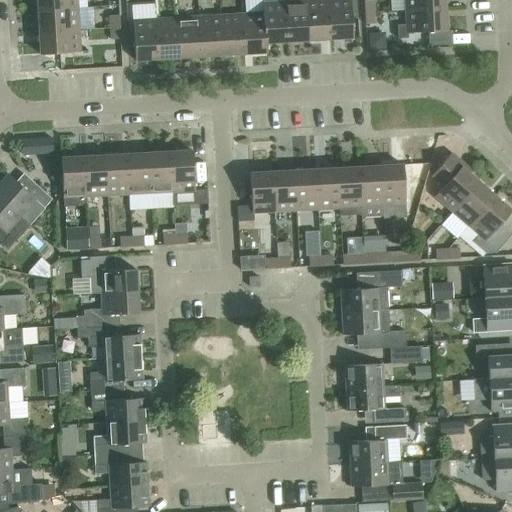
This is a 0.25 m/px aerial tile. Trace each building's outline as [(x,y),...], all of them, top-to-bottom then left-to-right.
[(36,0),(37,11),(76,8),(75,0),(36,0)] [(286,42),(308,41),(305,0),(296,0),(297,2),(284,3),(286,42)] [(305,0),(308,41),(329,40),(327,0),(306,1),(305,0)] [(328,0),(327,0),(329,40),(352,38),(351,19),(357,19),(355,0),(328,0)] [(444,9),(443,0),(403,0),(404,11),(444,9)] [(363,1),(364,13),(373,12),(373,1),(363,1)] [(284,3),(262,4),(265,53),(266,53),(265,43),(286,42),(284,3)] [(243,54),(265,53),(262,4),(261,4),(262,14),(241,15),(243,54)] [(76,8),(37,11),(38,32),(77,30),(76,8)] [(444,9),(404,11),(405,25),(396,25),(397,39),(407,39),(407,34),(445,32),(444,9)] [(374,25),(373,12),(364,13),(364,25),(374,25)] [(221,56),(243,54),(241,15),(219,16),(221,56)] [(108,17),(109,28),(119,28),(118,16),(108,17)] [(197,17),(200,57),(221,56),(219,16),(197,17)] [(197,17),(176,19),(178,58),(200,57),(197,17)] [(154,20),(157,60),(178,58),(176,19),(154,20)] [(134,61),(157,60),(154,20),(132,21),(134,61)] [(119,28),(109,28),(109,41),(120,40),(119,28)] [(77,30),(38,32),(39,55),(79,53),(77,30)] [(20,141),(21,156),(52,154),(51,139),(20,141)] [(192,151),(169,153),(171,192),(194,191),(192,151)] [(169,153),(147,154),(149,193),(171,192),(169,153)] [(147,154),(126,155),(128,195),(149,193),(147,154)] [(434,197),(451,212),(477,182),(461,168),(463,165),(450,154),(431,176),(443,187),(434,197)] [(126,155),(104,156),(106,196),(128,195),(126,155)] [(104,156),(83,157),(85,197),(106,196),(104,156)] [(60,159),(62,207),(85,206),(85,197),(83,157),(60,159)] [(402,166),(379,167),(382,206),(382,216),(405,215),(402,166)] [(379,167),(358,168),(360,214),(361,218),(382,216),(382,206),(379,167)] [(339,209),(339,216),(360,214),(358,168),(336,169),(339,209)] [(339,209),(336,169),(315,170),(317,210),(339,209)] [(315,170),(293,172),(295,211),(317,210),(315,170)] [(295,211),(293,172),(272,173),(274,212),(295,211)] [(274,212),(272,173),(249,174),(251,213),(274,212)] [(0,182),(0,199),(28,224),(51,200),(37,187),(29,196),(7,175),(0,182)] [(493,196),(477,182),(451,212),(467,226),(493,196)] [(510,211),(493,196),(467,226),(478,235),(471,243),(485,254),(495,254),(511,234),(500,224),(510,211)] [(28,224),(0,199),(0,243),(6,249),(28,224)] [(173,234),(174,245),(186,244),(185,223),(173,224),(174,234),(173,234)] [(88,239),(87,228),(71,229),(72,240),(65,240),(66,251),(100,249),(100,238),(88,239)] [(174,245),(173,234),(162,235),(162,245),(174,245)] [(130,237),(131,247),(143,247),(143,236),(130,237)] [(119,248),(131,247),(130,237),(119,237),(119,248)] [(384,241),(385,253),(385,263),(419,261),(418,243),(406,244),(406,240),(384,241)] [(309,267),(320,267),(319,256),(318,257),(318,249),(308,249),(309,267)] [(458,249),(447,250),(447,259),(459,259),(458,249)] [(447,259),(447,250),(434,250),(434,260),(447,259)] [(385,253),(363,254),(363,264),(385,263),(385,253)] [(363,264),(363,254),(341,255),(342,265),(363,264)] [(331,256),(319,256),(320,267),(332,266),(331,256)] [(100,293),(100,294),(136,292),(135,270),(106,271),(105,257),(88,258),(88,261),(79,261),(80,279),(89,279),(90,294),(100,293)] [(288,258),(276,259),(277,268),(288,268),(288,258)] [(265,269),(277,268),(276,259),(265,259),(265,269)] [(68,262),(55,265),(58,280),(72,277),(68,262)] [(483,298),(483,299),(511,297),(511,276),(511,264),(481,266),(482,278),(468,279),(470,299),(483,298)] [(339,290),(340,313),(385,311),(384,288),(401,287),(401,271),(372,273),(373,288),(339,290)] [(137,314),(136,292),(100,294),(101,310),(82,311),(82,318),(75,319),(75,329),(109,327),(108,316),(137,314)] [(0,330),(2,330),(1,316),(24,315),(23,295),(0,296),(0,330)] [(511,297),(483,299),(484,319),(471,320),(472,333),(511,330),(511,297)] [(455,301),(456,312),(472,311),(471,300),(455,301)] [(387,333),(385,311),(340,313),(341,336),(376,334),(377,349),(389,348),(405,348),(404,332),(387,333)] [(101,346),(102,360),(140,357),(138,335),(109,337),(109,327),(75,329),(76,339),(86,338),(87,347),(101,346)] [(26,345),(42,345),(41,328),(26,329),(26,345)] [(2,330),(0,330),(0,364),(23,363),(21,329),(2,330)] [(487,358),(488,379),(511,377),(511,356),(496,357),(495,345),(474,346),(475,359),(487,358)] [(51,347),(30,348),(31,364),(52,362),(51,347)] [(405,348),(389,348),(389,365),(421,363),(420,347),(405,348)] [(89,392),(123,390),(122,381),(141,380),(140,357),(102,360),(103,373),(88,373),(89,383),(89,392)] [(344,389),(383,387),(381,364),(343,366),(344,389)] [(55,366),(41,367),(43,395),(56,394),(55,366)] [(0,403),(6,404),(5,388),(24,387),(23,369),(0,370),(0,403)] [(511,377),(488,379),(472,380),(473,400),(489,399),(490,412),(511,411),(511,377)] [(384,409),(383,398),(400,398),(400,386),(383,387),(344,389),(345,412),(372,411),(372,424),(405,422),(404,408),(384,409)] [(123,390),(89,392),(90,411),(105,410),(106,423),(143,421),(142,399),(123,400),(123,390)] [(25,403),(6,404),(0,403),(0,426),(1,426),(2,438),(27,436),(26,418),(25,403)] [(92,437),(93,456),(122,454),(122,445),(144,443),(143,421),(106,423),(106,436),(92,437)] [(479,438),(480,460),(511,457),(511,424),(491,425),(491,438),(479,438)] [(348,465),(387,463),(385,440),(405,439),(405,426),(373,427),(373,440),(347,442),(348,465)] [(0,471),(10,471),(9,457),(28,456),(27,436),(2,438),(2,449),(0,449),(0,471)] [(108,474),(109,487),(146,485),(145,463),(123,464),(122,454),(93,456),(94,475),(108,474)] [(511,457),(480,460),(481,480),(494,480),(495,492),(511,491),(511,457)] [(348,465),(349,488),(391,485),(402,485),(401,462),(387,463),(348,465)] [(0,471),(0,493),(5,493),(6,505),(31,503),(41,500),(40,485),(31,485),(30,469),(10,471),(0,471)] [(446,480),(433,479),(432,496),(445,496),(446,480)] [(421,499),(420,484),(402,485),(391,485),(392,501),(421,499)] [(148,507),(146,485),(109,487),(110,500),(95,501),(95,511),(135,511),(136,508),(148,507)]
